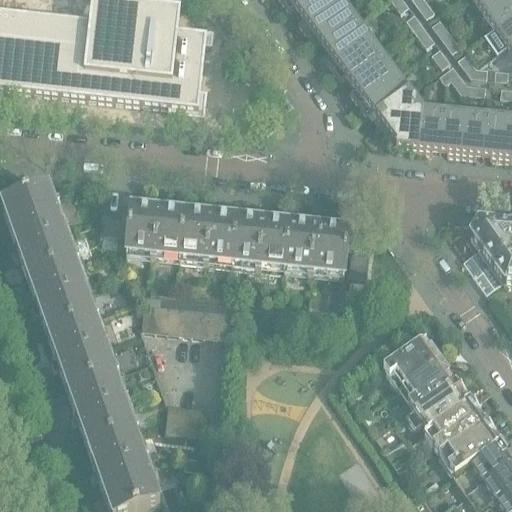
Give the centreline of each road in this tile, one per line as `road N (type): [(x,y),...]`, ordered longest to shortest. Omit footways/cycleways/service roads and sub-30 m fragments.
road 1 (residential): [(0,146),(311,179)]
road 2 (residential): [(511,381),(414,239),(418,191)]
road 3 (residential): [(229,0),(304,99),(314,124),(311,179)]
